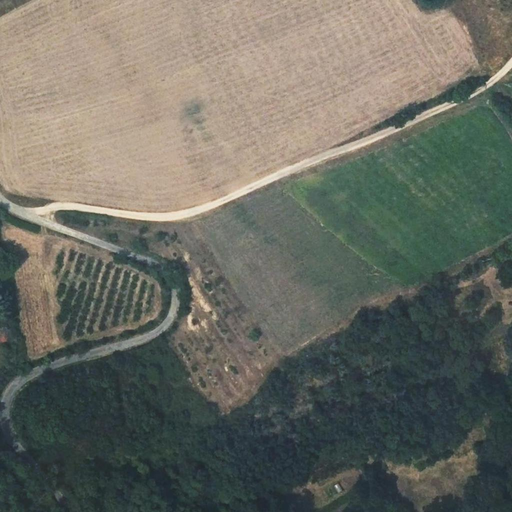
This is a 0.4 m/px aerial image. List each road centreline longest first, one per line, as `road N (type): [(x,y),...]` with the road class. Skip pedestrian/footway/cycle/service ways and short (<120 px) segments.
road 1 (unclassified): [(0,200),(173,277),(170,317),(145,340),(32,372),(4,395),(4,433),(70,511)]
road 2 (track): [(23,214),(68,207),(188,212),(472,95),(511,61)]
